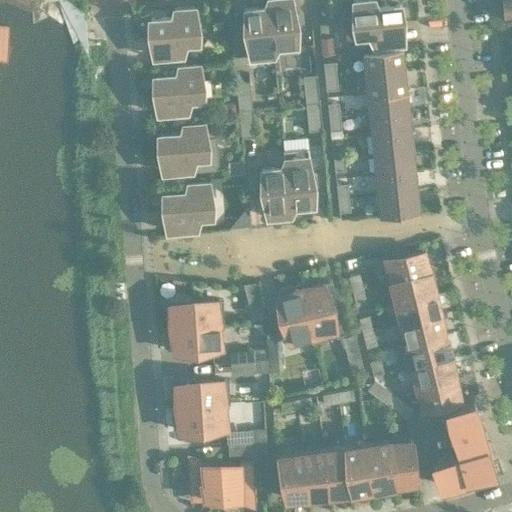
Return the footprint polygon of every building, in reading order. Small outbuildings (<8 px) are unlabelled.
[(249,56),(273,53),(267,0),(266,0),(267,6),(244,8),(245,26),(241,26),(242,34),(241,34),(242,39),(247,38),(249,56)] [(292,0),(267,0),(273,53),(298,51),(295,26),(300,25),(300,21),(299,21),(299,13),(294,13),(292,0)] [(374,0),(355,0),(352,0),(354,18),(346,19),(349,47),(374,44),(373,44),(400,42),(398,22),(401,22),(399,3),(375,6),(374,0)] [(511,0),(503,0),(505,16),(511,15),(511,0)] [(149,18),(151,36),(151,44),(155,43),(156,55),(182,53),(181,41),(198,40),(195,6),(173,8),(174,16),(149,18)] [(211,17),(202,18),(203,36),(212,36),(211,17)] [(321,55),(333,53),(332,36),(320,38),(321,55)] [(362,50),(364,72),(404,67),(402,46),(362,50)] [(335,61),(323,62),(324,76),(336,75),(335,61)] [(160,112),(187,109),(186,97),(202,96),(199,62),(156,66),(157,74),(154,74),(155,92),(156,100),(159,100),(160,112)] [(364,72),(366,92),(406,88),(404,67),(364,72)] [(303,75),(305,103),(319,101),(316,74),(303,75)] [(338,89),(336,75),(324,76),(326,90),(338,89)] [(236,82),(238,110),(252,108),(249,81),(236,82)] [(366,92),(368,112),(408,108),(406,88),(366,92)] [(322,129),(319,101),(305,103),(308,130),(322,129)] [(340,115),(338,101),(327,102),(329,116),(340,115)] [(253,113),(252,108),(238,110),(241,137),(255,136),(253,116),(253,113)] [(368,112),(371,132),(410,128),(408,108),(368,112)] [(330,130),(341,129),(340,115),(329,116),(330,130)] [(158,133),(161,159),(164,158),(165,170),(191,168),(216,166),(214,139),(205,139),(204,121),(182,123),(183,131),(158,133)] [(371,132),(373,153),(412,149),(410,128),(371,132)] [(307,136),(282,138),(283,149),(290,213),(291,213),(290,205),(314,203),(312,185),(317,185),(316,177),(316,172),(311,173),(308,147),(307,136)] [(344,156),(343,142),(332,143),(333,157),(344,156)] [(262,185),(257,185),(258,190),(259,198),(263,197),(265,216),(290,213),(283,149),(282,150),(284,165),(260,168),(262,185)] [(373,153),(375,173),(415,169),(412,149),(373,153)] [(346,170),(344,156),(333,157),(334,171),(346,170)] [(375,173),(377,193),(417,189),(415,169),(375,173)] [(163,191),(165,210),(165,217),(169,217),(170,229),(196,227),(195,215),(211,214),(209,180),(187,182),(188,190),(163,191)] [(348,196),(347,182),(336,184),(337,198),(348,196)] [(419,211),(417,189),(377,193),(379,215),(419,211)] [(339,211),(350,210),(348,196),(337,198),(339,211)] [(430,271),(424,249),(385,258),(391,280),(430,271)] [(396,301),(435,292),(430,271),(391,280),(396,301)] [(352,290),(362,287),(358,273),(348,275),(352,290)] [(300,282),(299,282),(313,339),(335,333),(328,305),(328,280),(301,286),(300,282)] [(312,339),(313,339),(299,282),(277,288),(284,316),(284,341),(311,334),(312,339)] [(356,305),(366,302),(362,287),(352,290),(356,305)] [(396,301),(401,322),(440,313),(435,292),(396,301)] [(165,324),(165,325),(224,322),(222,298),(193,300),(168,297),(170,324),(165,324)] [(265,317),(261,301),(249,304),(253,320),(265,317)] [(406,343),(445,334),(440,313),(401,322),(406,343)] [(359,317),(362,332),(372,329),(368,315),(359,317)] [(224,322),(165,325),(167,348),(196,346),(221,350),(219,323),(224,322)] [(376,344),(372,329),(362,332),(366,347),(376,344)] [(411,364),(450,355),(445,334),(406,343),(411,364)] [(269,359),(268,354),(268,347),(252,348),(253,360),(269,359)] [(269,359),(269,370),(281,370),(280,354),(268,354),(269,359)] [(348,357),(352,373),(363,370),(359,355),(348,357)] [(416,385),(455,376),(450,355),(411,364),(416,385)] [(369,360),(373,374),(382,371),(379,357),(369,360)] [(253,360),(253,371),(269,370),(269,359),(253,360)] [(199,380),(174,376),(176,404),(171,404),(171,405),(229,401),(228,378),(199,380)] [(422,407),(461,398),(455,376),(416,385),(422,407)] [(367,388),(379,396),(385,388),(374,379),(367,388)] [(339,401),(353,398),(352,388),(337,391),(339,401)] [(388,403),(395,395),(385,388),(379,396),(388,403)] [(322,394),(324,403),(339,401),(337,391),(322,394)] [(403,401),(395,395),(388,403),(396,409),(403,401)] [(296,408),(311,405),(309,396),(294,398),(296,408)] [(280,401),(281,411),(296,408),(294,398),(280,401)] [(451,406),(458,429),(481,422),(474,399),(451,406)] [(229,402),(229,401),(171,405),(172,428),(201,426),(226,430),(225,402),(229,402)] [(406,417),(412,408),(403,401),(396,409),(406,417)] [(488,444),(481,422),(458,429),(465,451),(488,444)] [(249,428),(250,440),(266,439),(265,427),(249,428)] [(410,435),(387,438),(393,481),(416,478),(410,435)] [(366,441),(372,484),(393,481),(387,438),(366,441)] [(251,453),(266,452),(266,439),(250,440),(251,453)] [(344,444),(350,488),(372,484),(366,441),(344,444)] [(323,447),(329,491),(350,488),(344,444),(323,447)] [(495,466),(488,444),(465,451),(460,452),(467,475),(495,466)] [(302,450),(308,494),(329,491),(323,447),(302,450)] [(279,453),(285,497),(308,494),(302,450),(279,453)] [(460,452),(432,461),(439,484),(467,475),(460,452)] [(214,465),(190,458),(193,497),(228,494),(251,502),(249,463),(214,465)]
